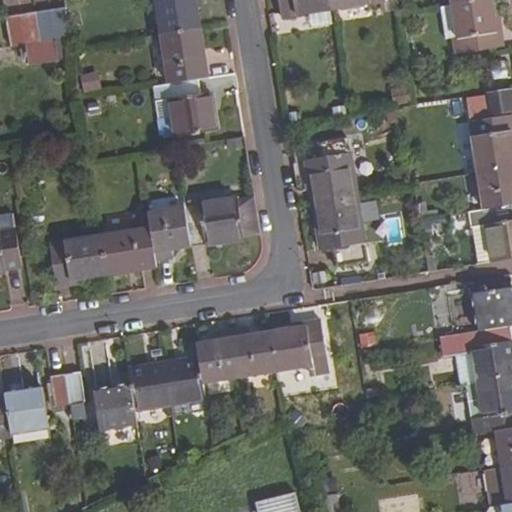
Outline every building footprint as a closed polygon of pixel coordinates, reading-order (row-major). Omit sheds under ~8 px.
[(197,0),(152,0),(158,36),(199,30),(194,1),(198,0),(197,0)] [(331,12),(329,0),(276,0),(280,19),(331,12)] [(397,11),(395,0),(329,0),(331,12),(382,4),(384,12),(397,11)] [(494,22),(489,0),(487,0),(450,6),(455,40),(450,40),(452,56),(503,47),(499,21),(494,22)] [(455,40),(450,6),(439,8),(444,41),(450,40),(455,40)] [(63,9),(46,11),(50,42),(53,41),(68,39),(63,9)] [(50,42),(46,11),(32,13),(37,44),(50,42)] [(37,44),(32,13),(17,16),(22,47),(37,44)] [(17,16),(4,18),(8,49),(22,47),(17,16)] [(207,79),(199,30),(158,36),(166,85),(197,80),(198,81),(207,79)] [(53,41),(50,42),(23,47),(26,66),(57,62),(53,41)] [(507,76),(505,62),(493,64),(495,79),(507,76)] [(104,72),(87,73),(88,89),(105,88),(104,72)] [(198,81),(197,80),(166,85),(151,88),(154,104),(169,102),(174,138),(214,131),(209,93),(200,94),(198,81)] [(511,109),(511,108),(510,92),(488,95),(491,113),(511,109)] [(511,115),(485,120),(467,122),(475,175),(511,169),(511,115)] [(356,199),(346,140),(315,145),(317,158),(304,161),(311,206),(356,199)] [(511,169),(475,175),(481,211),(511,205),(511,169)] [(258,235),(252,196),(195,206),(194,201),(182,203),(183,208),(189,248),(241,239),(241,237),(258,235)] [(365,263),(356,199),(311,206),(319,253),(332,252),(335,268),(365,263)] [(511,205),(481,211),(462,214),(464,225),(468,225),(470,228),(483,226),(489,263),(511,259),(511,205)] [(169,251),(189,248),(183,208),(145,214),(153,262),(171,259),(169,251)] [(17,267),(10,214),(0,216),(0,273),(3,273),(3,270),(17,267)] [(154,269),(153,262),(145,214),(128,217),(130,230),(99,236),(105,277),(154,269)] [(489,263),(483,226),(470,228),(477,265),(489,263)] [(76,281),(105,277),(99,236),(47,244),(53,288),(77,285),(76,281)] [(511,326),(511,291),(511,289),(471,295),(477,332),(502,328),(511,326)] [(296,328),(267,334),(274,373),(307,368),(309,377),(326,375),(317,321),(295,326),(296,328)] [(511,342),(505,343),(502,328),(477,332),(439,338),(442,359),(455,357),(470,355),(475,384),(511,377),(511,342)] [(274,373),(267,334),(246,337),(244,330),(228,332),(236,379),(274,373)] [(236,379),(228,332),(211,335),(212,342),(194,346),(196,359),(200,384),(236,379)] [(464,386),(475,384),(470,355),(455,357),(460,386),(464,386)] [(200,384),(196,359),(160,365),(166,405),(203,399),(200,384)] [(166,405),(160,365),(126,371),(128,386),(132,410),(166,405)] [(82,402),(77,372),(63,375),(68,404),(82,402)] [(68,404),(63,375),(48,377),(53,407),(68,404)] [(511,377),(475,384),(480,419),(472,421),(473,434),(494,431),(511,427),(511,377)] [(480,419),(475,384),(464,386),(470,420),(480,419)] [(97,432),(134,426),(128,386),(90,392),(97,432)] [(38,389),(1,395),(7,435),(44,428),(38,389)] [(70,419),(79,418),(77,405),(68,407),(70,419)] [(387,421),(385,407),(375,409),(376,423),(387,421)] [(511,427),(494,431),(499,467),(511,464),(511,427)] [(511,464),(499,467),(484,469),(490,506),(499,505),(505,504),(511,502),(511,464)] [(291,511),(288,498),(250,509),(250,511),(291,511)] [(511,511),(511,502),(505,504),(499,505),(500,511),(511,511)]
